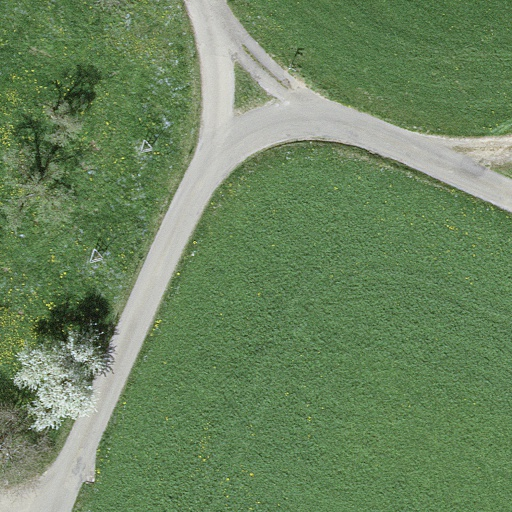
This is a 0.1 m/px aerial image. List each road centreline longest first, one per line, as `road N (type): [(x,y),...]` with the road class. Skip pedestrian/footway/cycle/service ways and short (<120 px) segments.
road 1 (unclassified): [(53,511),(185,209),(217,157),(246,134),(282,120),(342,122),(511,195)]
road 2 (track): [(202,0),(322,118)]
road 3 (track): [(217,157),(219,90),(207,9)]
